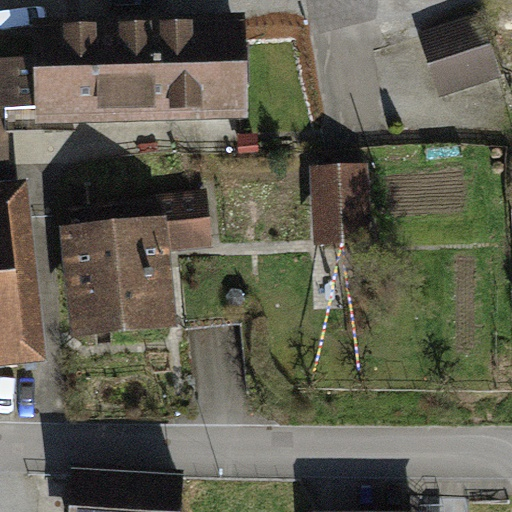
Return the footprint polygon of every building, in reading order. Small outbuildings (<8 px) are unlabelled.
[(498,74),(479,16),(421,35),(440,93),(498,74)] [(237,29),(42,35),(43,61),(2,62),(3,107),(43,106),(43,110),(239,105),(237,29)] [(357,168),(322,170),(325,241),(360,239),(357,168)] [(203,196),(70,209),(81,330),(165,322),(157,236),(207,231),(203,196)] [(0,336),(13,335),(1,214),(0,214),(0,336)] [(177,511),(179,482),(80,477),(77,511),(177,511)]
